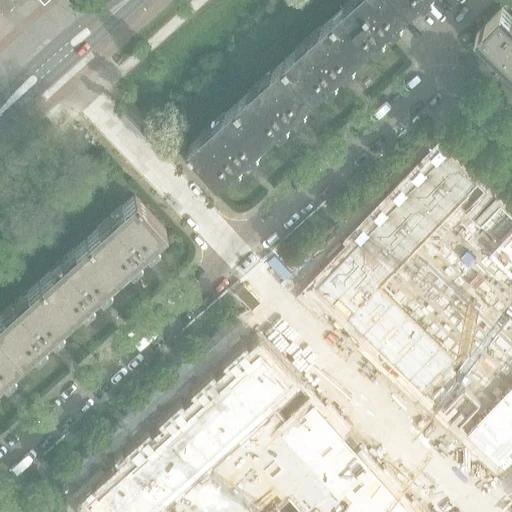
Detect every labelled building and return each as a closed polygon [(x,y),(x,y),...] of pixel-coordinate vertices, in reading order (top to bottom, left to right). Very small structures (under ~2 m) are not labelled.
[(364,51),(412,8),(405,0),(350,0),(333,16),(364,51)] [(511,16),(502,7),(484,25),(484,24),(480,28),(481,28),(476,33),(511,67),(511,16)] [(316,94),(364,51),(333,16),(285,59),(316,94)] [(268,137),(316,94),(285,59),(237,102),(268,137)] [(220,180),(268,137),(237,102),(188,145),(220,180)] [(328,274),(320,282),(347,308),(393,353),(504,460),(511,451),(511,203),(452,146),(450,148),(443,155),(438,160),(431,168),(425,174),(420,179),(412,187),(407,193),(401,198),(394,206),(388,211),(383,217),(375,225),(370,231),(365,236),(357,244),(352,249),(346,255),(339,262),(333,268),(328,274)] [(117,273),(165,229),(134,194),(85,238),(117,273)] [(69,315),(117,273),(85,238),(38,281),(69,315)] [(0,334),(21,358),(69,315),(38,281),(0,314),(0,334)] [(0,377),(21,358),(0,334),(0,377)] [(91,491),(90,492),(107,511),(417,511),(398,490),(286,366),(262,338),(253,346),(248,351),(242,356),(234,364),(228,368),(222,374),(214,381),(209,386),(202,392),(194,399),(189,403),(183,409),(175,416),(169,421),(163,427),(155,434),(150,439),(144,444),(136,451),(130,456),(123,462),(116,469),(111,474),(105,479),(96,486),(91,491)]
